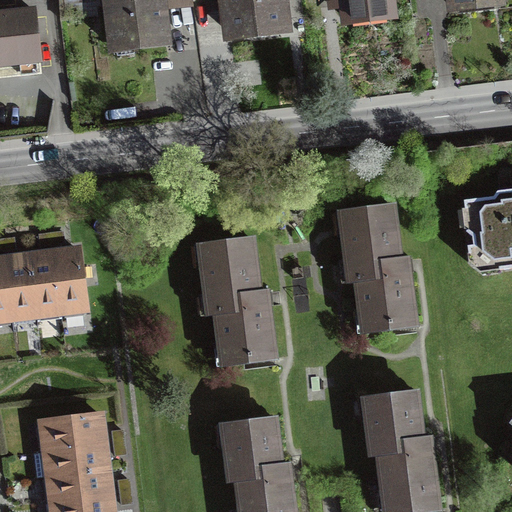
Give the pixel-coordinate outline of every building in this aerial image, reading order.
[(161,0),(159,0),(110,6),(114,50),(166,44),(161,0)] [(283,0),(227,0),(232,34),(287,28),(283,0)] [(399,0),(330,0),(332,18),(345,16),(347,34),(403,28),(399,0)] [(511,14),(510,0),(437,0),(438,5),(452,3),(455,23),(511,15),(511,14)] [(45,19),(0,21),(0,72),(49,69),(45,19)] [(511,202),(502,203),(487,205),(482,212),(487,254),(498,261),(511,258),(511,202)] [(403,214),(347,221),(356,294),(365,293),(373,345),(427,338),(418,266),(410,267),(403,214)] [(265,246),(206,254),(215,327),(227,326),(233,369),(291,361),(282,295),(272,297),(265,246)] [(79,251),(54,254),(62,312),(87,309),(79,251)] [(54,254),(30,257),(37,315),(62,312),(54,254)] [(30,257),(5,260),(13,318),(37,315),(30,257)] [(5,260),(0,260),(0,319),(13,318),(5,260)] [(428,400),(370,407),(377,463),(384,462),(390,511),(451,511),(443,440),(433,441),(428,400)] [(45,424),(48,448),(105,441),(102,417),(45,424)] [(287,421),(228,428),(236,490),(246,488),(249,511),(306,511),(301,467),(293,468),(287,421)] [(108,465),(105,441),(48,448),(51,472),(108,465)] [(111,489),(108,465),(51,472),(54,497),(111,489)] [(114,511),(111,489),(54,497),(56,511),(114,511)]
